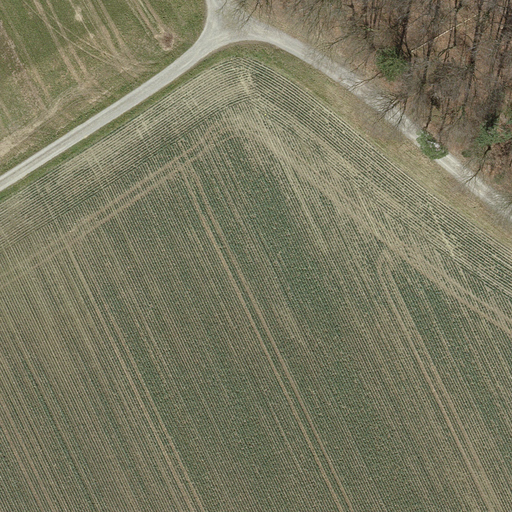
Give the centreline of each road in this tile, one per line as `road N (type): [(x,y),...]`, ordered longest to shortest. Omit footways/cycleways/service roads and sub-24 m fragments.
road 1 (track): [(511,211),(292,44),(229,23),(215,0)]
road 2 (track): [(0,183),(164,77),(229,23)]
